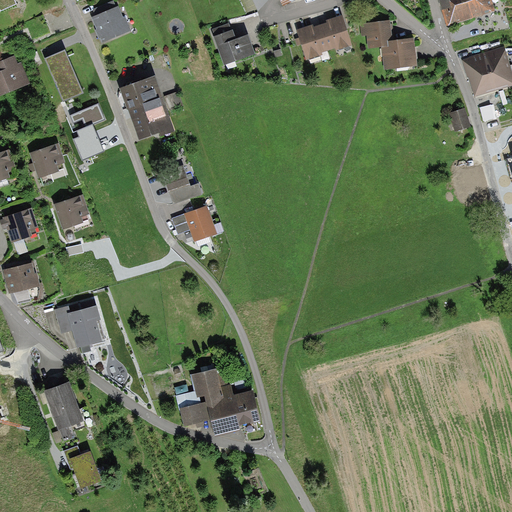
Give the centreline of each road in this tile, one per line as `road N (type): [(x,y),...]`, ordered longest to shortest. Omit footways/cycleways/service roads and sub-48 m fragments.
road 1 (residential): [(69,0),(157,220),(232,312),(262,393),(271,447)]
road 2 (residential): [(271,447),(155,419),(62,354),(0,293)]
road 3 (residential): [(511,257),(445,41)]
